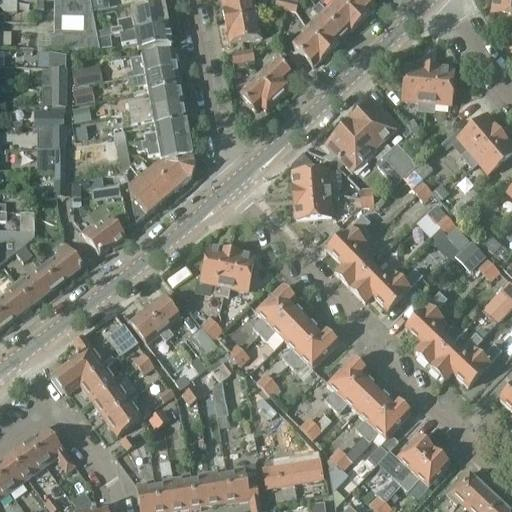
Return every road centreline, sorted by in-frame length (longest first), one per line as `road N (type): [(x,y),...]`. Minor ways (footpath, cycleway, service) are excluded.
road 1 (residential): [(511,487),(370,352),(354,311),(234,186)]
road 2 (tertiary): [(234,186),(10,363)]
road 3 (tertiary): [(430,0),(234,186)]
road 4 (residential): [(191,0),(218,144),(234,186)]
road 5 (residential): [(119,511),(110,475),(68,420),(48,410)]
road 6 (residential): [(511,105),(443,0)]
